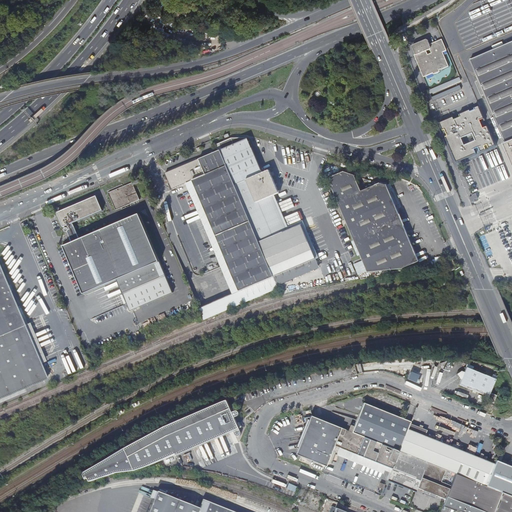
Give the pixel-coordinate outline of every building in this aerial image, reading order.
[(443,52),(447,51),(442,40),(430,44),(428,40),(427,39),(413,45),(412,45),(412,46),(415,54),(416,55),(417,55),(418,58),(416,59),(423,77),(433,73),(433,74),(439,72),(439,71),(449,67),(443,52)] [(511,43),(471,61),(506,144),(503,145),(511,165),(511,43)] [(460,78),(429,91),(430,94),(461,81),(460,78)] [(460,85),(432,97),(433,101),(461,89),(460,85)] [(488,127),(486,128),(483,122),(486,122),(480,107),(466,113),(463,114),(449,120),(446,121),(439,124),(444,135),(446,134),(447,137),(445,138),(446,141),(448,145),(450,150),(451,154),(454,159),(456,164),(463,161),(463,159),(466,157),(467,159),(481,154),(479,151),(482,150),(483,152),(487,151),(486,148),(488,148),(489,150),(490,150),(496,147),(489,131),(488,127)] [(247,140),(220,151),(235,186),(262,174),(247,140)] [(239,292),(274,278),(235,186),(220,151),(218,144),(215,145),(218,152),(165,174),(171,190),(184,184),(232,296),(240,293),(239,292)] [(486,152),(492,166),(503,161),(497,148),(486,152)] [(262,174),(235,186),(274,278),(278,286),(278,287),(319,268),(316,260),(318,259),(302,221),(288,227),(275,196),(282,193),(271,170),(262,174)] [(329,179),(368,272),(403,269),(419,262),(389,192),(386,185),(381,184),(362,192),(355,175),(345,172),(329,179)] [(108,193),(115,210),(139,200),(132,183),(108,193)] [(476,194),(472,195),(472,197),(469,198),(471,203),(475,201),(474,200),(478,199),(476,194)] [(83,295),(116,281),(118,280),(124,293),(122,294),(122,295),(126,305),(129,312),(172,294),(139,215),(80,240),(73,223),(102,211),(96,197),(55,213),(62,228),(63,227),(64,228),(63,229),(62,230),(62,232),(64,233),(65,233),(66,233),(67,235),(66,235),(67,239),(68,238),(71,244),(63,247),(83,295)] [(457,269),(453,259),(447,262),(452,271),(457,269)] [(0,399),(47,380),(41,364),(25,325),(0,264),(0,399)] [(278,287),(278,286),(274,278),(239,292),(240,293),(232,296),(199,310),(201,313),(204,321),(228,310),(276,288),(278,287)] [(116,281),(122,294),(124,293),(118,280),(116,281)] [(276,288),(228,310),(204,321),(205,322),(277,290),(276,288)] [(25,325),(41,364),(46,362),(30,323),(25,325)] [(490,391),(496,376),(492,374),(491,377),(465,367),(459,385),(488,396),(490,391)] [(405,370),(403,372),(416,378),(417,375),(405,370)] [(490,397),(486,405),(491,407),(495,399),(490,397)] [(242,434),(240,429),(235,418),(239,416),(240,414),(239,412),(237,411),(233,413),(228,402),(165,428),(86,474),(86,479),(89,479),(90,482),(117,473),(133,471),(177,454),(177,456),(234,432),(236,436),(238,437),(241,436),(242,434)] [(398,451),(410,421),(364,403),(352,432),(398,451)] [(296,455),(325,465),(340,427),(312,416),(296,455)] [(411,422),(410,421),(398,451),(427,462),(455,473),(485,485),(494,463),(426,435),(422,444),(405,437),(410,424),(411,422)] [(422,444),(426,435),(428,431),(410,424),(405,437),(422,444)] [(391,467),(398,451),(352,432),(340,427),(325,465),(326,466),(332,450),(334,445),(386,465),(391,467)] [(384,470),(386,465),(334,445),(332,450),(384,470)] [(415,492),(427,462),(398,451),(391,467),(392,467),(387,481),(415,492)] [(511,464),(496,458),(494,463),(485,485),(500,491),(511,496),(511,464)] [(417,488),(444,499),(455,473),(427,462),(415,492),(417,488)] [(491,511),(500,491),(485,485),(455,473),(444,499),(443,503),(461,511),(460,511),(491,511)] [(511,511),(511,496),(500,491),(491,511),(511,511)] [(230,511),(203,501),(199,510),(157,493),(149,511),(230,511)] [(442,506),(456,511),(460,511),(461,511),(443,503),(442,506)]
